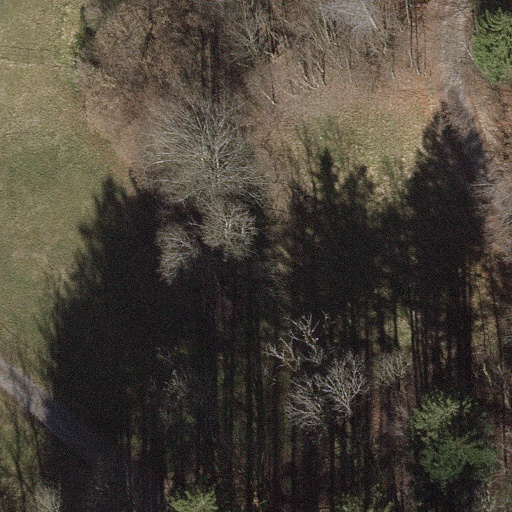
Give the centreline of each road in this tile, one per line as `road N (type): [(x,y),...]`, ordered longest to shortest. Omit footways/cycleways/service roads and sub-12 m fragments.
road 1 (track): [(457,0),(457,110),(473,159),(511,222)]
road 2 (track): [(159,511),(0,367)]
road 3 (track): [(511,450),(453,470),(384,511)]
